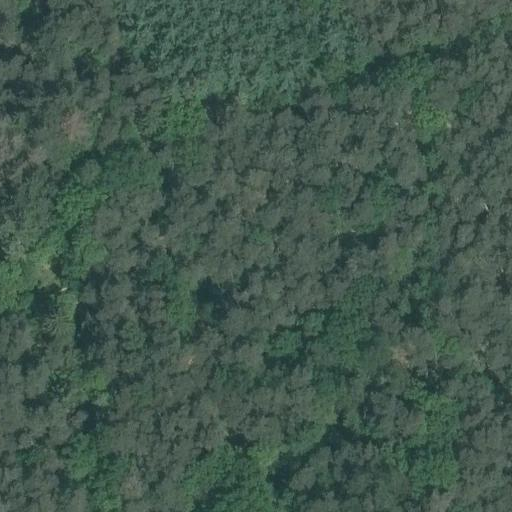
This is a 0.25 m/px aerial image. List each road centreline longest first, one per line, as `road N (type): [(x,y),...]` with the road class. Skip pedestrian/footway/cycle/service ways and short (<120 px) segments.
road 1 (track): [(171,147),(80,178),(59,208),(65,289),(0,298)]
road 2 (track): [(65,289),(84,511)]
